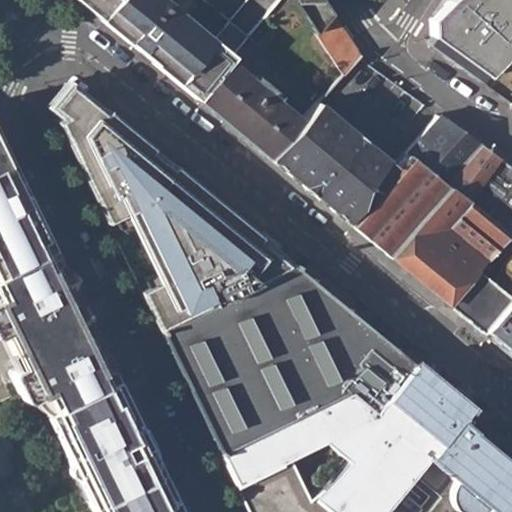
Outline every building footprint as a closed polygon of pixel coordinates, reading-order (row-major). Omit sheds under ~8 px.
[(78,0),(147,57),(197,97),(230,59),(233,54),(166,0),(78,0)] [(289,0),(312,32),(330,12),(322,0),(289,0)] [(428,38),(483,79),(511,51),(511,2),(510,0),(449,0),(427,20),(428,38)] [(312,32),(321,44),(339,25),(330,12),(312,32)] [(321,44),(330,59),(349,39),(339,25),(321,44)] [(330,59),(341,74),(359,54),(349,39),(330,59)] [(229,124),(269,157),(302,118),(268,89),(269,86),(261,79),(259,82),(230,59),(197,97),(229,124)] [(57,123),(156,330),(294,262),(262,236),(175,165),(172,169),(151,152),(154,147),(108,111),(104,114),(68,85),(49,107),(65,119),(57,123)] [(394,165),(317,102),(302,118),(269,157),(308,189),(346,221),(394,165)] [(408,272),(445,302),(475,267),(484,256),(475,248),(486,236),(468,221),(479,205),(469,197),(497,157),(438,114),(394,165),(346,221),(408,272)] [(0,271),(40,252),(35,241),(45,235),(25,192),(18,196),(2,162),(8,159),(0,141),(0,271)] [(479,205),(508,227),(511,230),(511,253),(490,280),(475,267),(445,302),(466,319),(481,331),(509,296),(511,292),(511,167),(497,157),(469,197),(479,205)] [(475,248),(484,256),(508,227),(479,205),(468,221),(486,236),(475,248)] [(45,235),(35,241),(40,252),(51,247),(45,235)] [(47,266),(40,252),(0,271),(0,342),(5,352),(13,368),(10,369),(8,373),(21,399),(25,401),(40,393),(49,409),(105,382),(99,370),(101,369),(85,333),(82,335),(74,319),(65,301),(68,300),(51,264),(47,266)] [(294,262),(156,330),(218,456),(348,392),(371,411),(403,372),(411,361),(295,265),(296,263),(294,262)] [(511,357),(511,356),(511,298),(509,296),(481,331),(494,342),(511,357)] [(371,411),(427,457),(457,420),(469,405),(413,359),(411,361),(403,372),(371,411)] [(105,382),(49,409),(62,436),(57,439),(64,453),(77,479),(82,477),(98,508),(99,511),(176,511),(179,511),(172,497),(167,500),(141,447),(147,444),(127,404),(121,407),(108,381),(105,382)] [(427,457),(371,411),(348,392),(218,456),(245,511),(381,511),(398,493),(427,457)] [(511,511),(511,464),(457,420),(427,457),(457,482),(452,489),(451,496),(452,504),(456,511),(487,511),(490,509),(494,511),(511,511)] [(82,477),(77,479),(92,511),(98,508),(82,477)]
